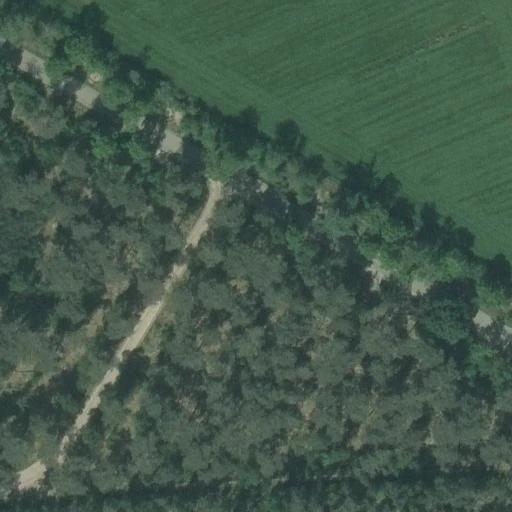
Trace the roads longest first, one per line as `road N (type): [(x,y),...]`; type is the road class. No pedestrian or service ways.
road 1 (unclassified): [(511,342),(0,37)]
road 2 (track): [(29,500),(511,473)]
road 3 (track): [(228,167),(119,387),(29,500)]
